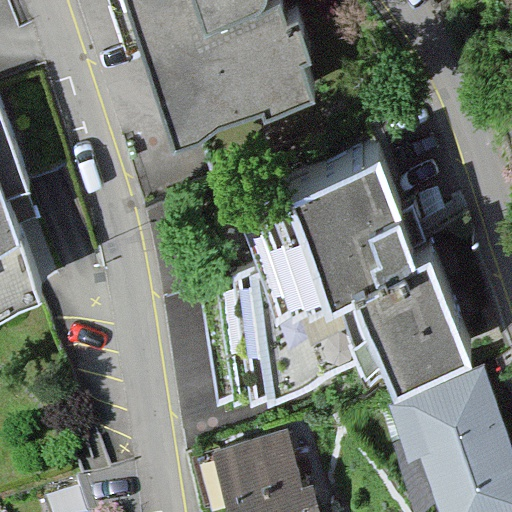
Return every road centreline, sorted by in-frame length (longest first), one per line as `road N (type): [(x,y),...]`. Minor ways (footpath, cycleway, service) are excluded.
road 1 (residential): [(163,511),(123,213),(50,0)]
road 2 (residential): [(399,0),(440,83),(511,314)]
